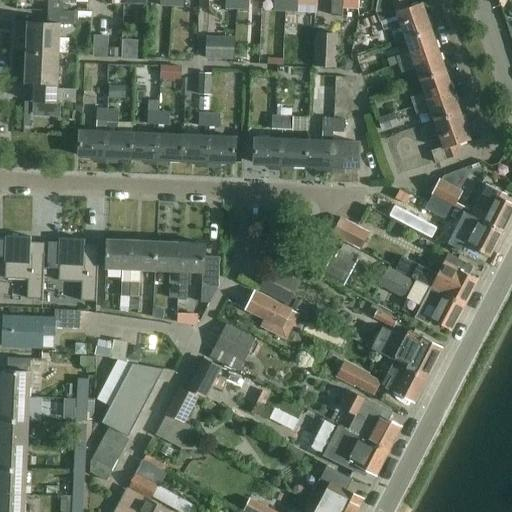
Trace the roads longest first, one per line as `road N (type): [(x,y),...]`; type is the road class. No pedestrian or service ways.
road 1 (residential): [(104,511),(243,250)]
road 2 (tertiary): [(381,511),(511,263)]
road 3 (residential): [(243,191),(0,179)]
road 4 (residential): [(440,0),(492,155)]
road 5 (residential): [(327,198),(316,255),(243,250)]
road 6 (tertiary): [(511,120),(470,0)]
